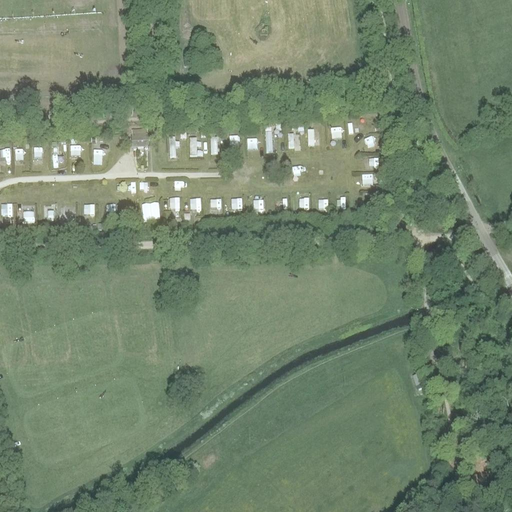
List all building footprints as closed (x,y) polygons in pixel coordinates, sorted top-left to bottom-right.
[(132,150),(149,149),(149,131),(131,131),(132,150)] [(2,149),(0,153),(0,163),(7,165),(11,151),(2,149)] [(16,150),(16,160),(24,160),(24,150),(16,150)] [(300,209),(310,209),(310,199),(301,199),(300,209)] [(233,210),(243,209),(243,200),(233,200),(233,210)] [(251,201),(251,210),(265,210),(265,201),(251,201)] [(96,215),(96,206),(85,206),(85,215),(96,215)] [(116,215),(116,206),(107,206),(107,215),(116,215)] [(67,210),(67,224),(75,223),(74,210),(67,210)] [(26,222),(36,221),(35,211),(25,212),(26,222)]
